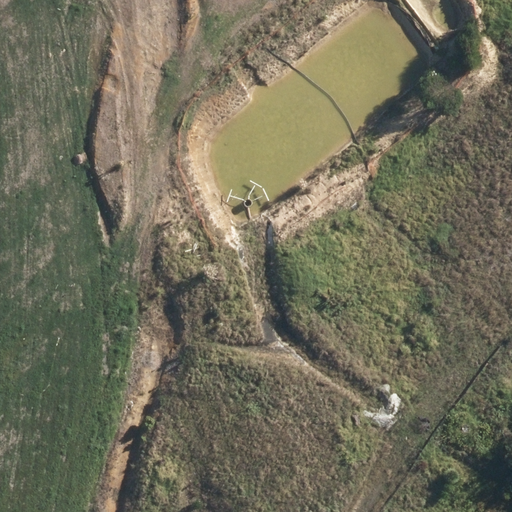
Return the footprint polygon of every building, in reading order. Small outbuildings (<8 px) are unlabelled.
[(92,0),(27,0),(62,32),(92,0)] [(181,51),(203,28),(174,0),(172,0),(151,21),(129,0),(123,0),(103,21),(124,41),(44,123),(84,162),(188,57),(181,51)] [(0,124),(0,148),(1,150),(13,138),(0,124)] [(164,173),(124,207),(164,254),(204,220),(164,173)] [(0,213),(0,227),(9,226),(6,212),(0,213)]
